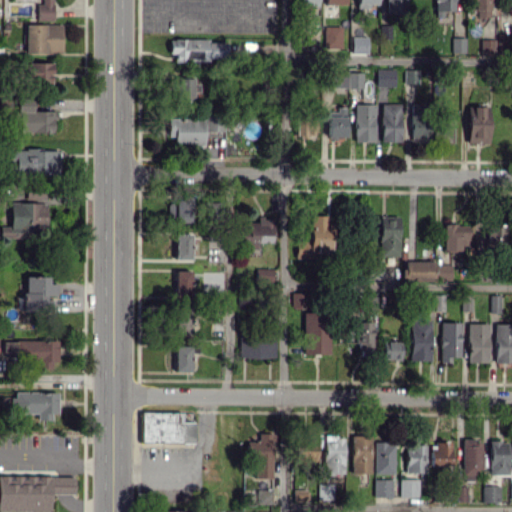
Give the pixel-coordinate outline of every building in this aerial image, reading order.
[(52,19),(52,0),(37,0),(37,19),(52,19)] [(316,0),(299,0),(299,15),(316,15),(316,0)] [(404,0),(385,0),(386,13),(405,13),(404,0)] [(452,0),(432,0),(433,12),(453,12),(452,0)] [(476,16),(489,17),(488,0),(469,0),(469,9),(476,9),(476,16)] [(60,53),(61,24),(24,23),(24,52),(60,53)] [(340,25),(322,26),(322,49),(341,49),(340,25)] [(511,52),(511,33),(497,33),(496,52),(511,52)] [(349,54),(366,54),(366,35),(350,35),(349,54)] [(464,52),(464,37),(451,37),(451,52),(464,52)] [(494,38),(478,39),(479,56),(494,55),(494,38)] [(224,40),(170,39),(169,60),(223,61),(224,40)] [(262,43),(228,45),(229,56),(262,54),(262,43)] [(50,62),(22,62),(22,83),(51,83),(50,62)] [(394,68),(375,68),(375,86),(394,86),(394,68)] [(417,83),(417,69),(402,69),(402,83),(417,83)] [(361,87),(362,71),(328,70),(327,87),(361,87)] [(195,77),(172,77),(172,100),(191,100),(191,91),(195,91),(195,77)] [(50,132),(51,111),(30,110),(31,102),(16,101),(15,131),(50,132)] [(353,141),(373,141),(372,103),(353,104),(353,141)] [(399,141),(399,103),(380,103),(379,141),(399,141)] [(428,104),(410,104),(409,139),(427,139),(428,104)] [(487,143),(487,106),(466,106),(465,142),(487,143)] [(326,137),(344,137),(344,107),(336,107),(335,111),(326,111),(326,137)] [(451,141),(452,115),(439,114),(438,140),(451,141)] [(294,135),(313,136),(314,117),(295,117),(294,135)] [(203,118),(166,118),(166,136),(173,136),(172,144),(203,144),(203,118)] [(59,149),(13,149),(13,172),(59,172),(59,149)] [(167,192),(168,222),(193,222),(192,191),(167,192)] [(9,226),(0,225),(0,235),(45,235),(45,202),(9,202),(9,226)] [(328,252),(328,215),(307,215),(307,238),(294,238),(294,258),(312,258),(312,252),(328,252)] [(377,255),(397,256),(398,215),(378,215),(377,255)] [(271,218),(240,219),(242,255),(251,255),(251,250),(256,250),(256,242),(272,242),(271,218)] [(441,251),(459,251),(459,245),(468,245),(467,223),(441,224),(441,251)] [(505,227),(484,226),(483,246),(504,247),(505,227)] [(174,258),(189,258),(190,234),(175,233),(174,258)] [(432,280),(432,260),(402,260),(402,280),(432,280)] [(450,264),(435,264),(435,279),(450,279),(450,264)] [(255,283),(271,283),(271,267),(254,268),(255,283)] [(172,297),(191,297),(192,271),(173,270),(172,297)] [(53,297),(54,297),(54,283),(46,283),(46,276),(22,276),(22,311),(53,311),(53,297)] [(237,306),(253,306),(253,292),(238,292),(237,306)] [(443,294),(433,294),(433,310),(443,310),(443,294)] [(488,312),(499,312),(498,294),(488,294),(488,312)] [(376,296),(361,296),(360,311),(375,311),(376,296)] [(189,333),(189,308),(172,307),(171,333),(189,333)] [(301,353),(327,354),(328,311),(302,311),(301,353)] [(429,360),(429,320),(407,320),(408,360),(429,360)] [(371,354),(372,321),(353,321),(353,342),(358,342),(358,353),(371,354)] [(459,356),(459,321),(438,322),(438,362),(449,362),(449,356),(459,356)] [(487,322),(466,322),(465,362),(486,362),(487,322)] [(511,361),(511,322),(493,323),(493,362),(511,361)] [(238,358),(274,357),(274,328),(262,328),(262,335),(237,335),(238,358)] [(2,340),(2,352),(19,352),(19,361),(33,361),(33,368),(50,368),(50,361),(57,361),(57,340),(2,340)] [(399,359),(399,340),(380,341),(381,359),(399,359)] [(190,346),(174,345),(173,371),(189,371),(190,346)] [(36,419),(50,420),(50,413),(56,413),(56,392),(10,391),(10,413),(36,413),(36,419)] [(140,442),(194,443),(194,421),(180,421),(180,412),(140,412),(140,442)] [(271,478),(272,433),(254,432),(254,441),(246,441),(245,454),(252,454),(252,477),(271,478)] [(369,435),(349,435),(350,473),(370,473),(369,435)] [(342,436),(322,436),(322,474),(343,473),(342,436)] [(471,471),(480,472),(481,439),(461,438),(459,480),(471,480),(471,471)] [(507,440),(487,440),(487,474),(506,475),(507,440)] [(451,442),(430,441),(430,464),(450,465),(451,442)] [(373,473),(393,474),(394,442),(374,442),(373,473)] [(301,467),(314,467),(314,445),(294,444),(294,458),(302,458),(301,467)] [(404,472),(424,472),(425,444),(404,444),(404,472)] [(0,511),(48,511),(49,493),(73,493),(73,476),(0,475),(0,511)] [(391,496),(391,478),(372,479),(373,496),(391,496)] [(398,496),(417,496),(417,479),(398,478),(398,496)] [(333,499),(333,483),(317,483),(317,499),(333,499)] [(455,486),(456,501),(466,501),(466,485),(455,486)] [(499,485),(480,485),(481,502),(499,501),(499,485)] [(305,489),(292,489),(292,500),(306,500),(305,489)]
